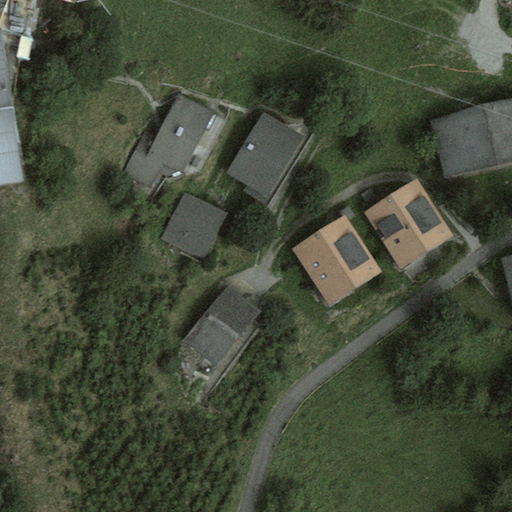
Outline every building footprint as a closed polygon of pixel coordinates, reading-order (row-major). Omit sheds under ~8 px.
[(0,0),(0,203),(22,200),(11,111),(30,0),(0,0)] [(463,58),(466,89),(493,87),(491,57),(463,58)] [(196,143),(210,116),(179,100),(165,127),(196,143)] [(478,117),(439,127),(450,172),(511,156),(511,108),(478,116),(478,117)] [(292,136),(258,115),(226,164),(261,186),(292,136)] [(196,143),(165,127),(156,143),(144,137),(126,172),(148,183),(155,170),(166,176),(182,169),(196,143)] [(445,237),(415,189),(372,216),(400,260),(419,248),(421,252),(445,237)] [(219,227),(225,217),(186,197),(165,237),(197,254),(213,224),(219,227)] [(295,251),(329,305),(350,291),(354,297),(381,280),(344,221),(295,251)] [(415,280),(420,287),(434,277),(429,270),(415,280)] [(228,294),(190,340),(208,354),(198,366),(208,374),(255,316),(228,294)]
